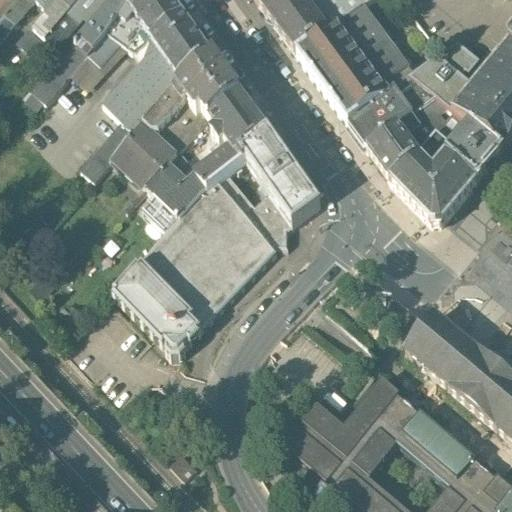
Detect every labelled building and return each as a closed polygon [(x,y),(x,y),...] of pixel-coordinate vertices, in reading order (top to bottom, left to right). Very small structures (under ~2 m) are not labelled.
[(17,0),(0,19),(0,40),(34,3),(35,3),(37,0),(17,0)] [(66,0),(62,5),(59,2),(33,32),(44,41),(66,17),(81,0),(66,0)] [(128,9),(140,0),(120,0),(122,3),(118,6),(115,2),(109,7),(53,69),(67,82),(88,59),(103,42),(106,38),(127,8),(128,9)] [(81,0),(66,17),(77,28),(83,22),(87,26),(107,4),(103,0),(102,0),(81,0)] [(151,42),(181,20),(167,0),(140,0),(128,9),(127,8),(106,38),(120,48),(133,58),(151,42)] [(252,0),(298,61),(329,38),(300,0),(252,0)] [(300,0),(329,38),(363,12),(377,2),(375,0),(300,0)] [(397,134),(436,105),(410,84),(414,81),(363,12),(329,38),(298,61),(296,62),(366,156),(397,134)] [(56,52),(77,28),(66,17),(44,41),(56,52)] [(151,42),(182,86),(212,63),(181,20),(151,42)] [(103,42),(88,59),(99,70),(120,48),(106,38),(103,42)] [(458,49),(414,81),(410,84),(436,105),(446,114),(453,119),(467,131),(501,158),(511,145),(511,38),(507,44),(508,47),(509,48),(473,92),(462,83),(467,76),(469,79),(479,67),(458,49)] [(151,42),(133,58),(137,70),(143,64),(151,42)] [(208,125),(240,101),(212,63),(182,86),(182,87),(163,108),(162,107),(146,125),(113,161),(146,191),(168,168),(176,159),(156,140),(186,107),(196,120),(201,116),(208,125)] [(146,125),(162,107),(135,72),(102,108),(122,126),(81,172),(93,183),(113,161),(146,125)] [(88,101),(67,82),(46,107),(66,125),(88,101)] [(242,157),(266,140),(267,137),(240,101),(208,125),(215,135),(211,138),(217,147),(219,149),(223,146),(229,154),(234,161),(242,157)] [(408,142),(446,114),(436,105),(397,134),(403,143),(408,142)] [(156,140),(176,159),(178,157),(208,125),(201,116),(196,120),(186,107),(156,140)] [(453,119),(436,138),(453,153),(459,146),(457,143),(459,140),(467,131),(453,119)] [(501,158),(467,131),(459,140),(462,143),(459,146),(453,153),(454,154),(447,163),(477,188),(501,158)] [(389,187),(419,165),(403,143),(397,134),(366,156),(389,187)] [(454,154),(453,153),(436,138),(421,155),(426,159),(427,158),(431,162),(434,165),(437,165),(441,168),(446,162),(447,163),(454,154)] [(288,253),(288,236),(295,230),(318,213),(266,140),(242,157),(245,161),(246,165),(278,206),(252,228),(226,200),(188,235),(181,228),(114,291),(165,346),(165,352),(164,353),(171,359),(179,359),(185,353),(185,352),(185,347),(187,344),(186,343),(194,335),(195,337),(203,329),(203,328),(208,323),(209,323),(213,320),(212,319),(220,312),(223,309),(230,301),(231,302),(234,299),(233,298),(241,291),(244,288),(251,281),(252,281),(255,278),(254,277),(262,270),(263,270),(266,267),(265,267),(271,261),(272,261),(277,256),(274,254),(276,253),(281,253),(288,253)] [(219,149),(217,147),(210,153),(217,163),(229,154),(223,146),(219,149)] [(188,235),(226,200),(220,187),(246,165),(242,157),(234,161),(229,154),(217,163),(186,186),(164,208),(181,228),(188,235)] [(168,168),(178,178),(190,170),(178,157),(176,159),(168,168)] [(441,231),(477,188),(447,163),(446,162),(441,168),(433,178),(423,168),(428,164),(429,165),(431,162),(427,158),(426,159),(419,165),(389,187),(432,231),(441,231)] [(164,208),(186,186),(178,178),(168,168),(146,191),(164,208)] [(59,307),(66,314),(66,315),(67,315),(67,316),(68,316),(69,316),(70,315),(70,314),(69,313),(70,313),(72,313),(75,310),(74,309),(75,308),(70,303),(69,304),(66,300),(59,307)] [(405,358),(511,446),(511,387),(436,324),(434,322),(405,358)] [(339,488),(367,511),(409,511),(371,480),(373,476),(355,462),(407,399),(387,382),(349,427),(319,403),(285,445),(338,489),(339,488)] [(169,461),(184,477),(195,466),(181,450),(169,461)] [(17,451),(0,468),(0,476),(21,498),(42,477),(17,451)]
